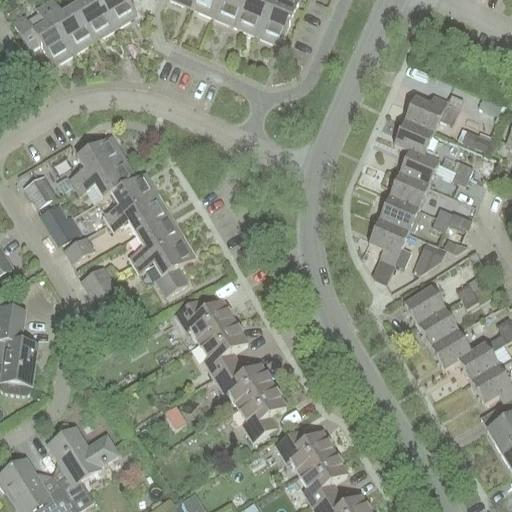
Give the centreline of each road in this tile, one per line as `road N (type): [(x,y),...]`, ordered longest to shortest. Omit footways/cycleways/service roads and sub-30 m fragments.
road 1 (unclassified): [(446,511),(321,299),(310,247),(317,177)]
road 2 (residential): [(0,446),(49,417),(62,395),(70,308),(63,280),(0,182)]
road 3 (residential): [(244,145),(139,101),(81,102),(49,116)]
road 4 (unclassified): [(317,177),(390,0)]
road 5 (residential): [(261,93),(280,96),(305,82),(342,0)]
